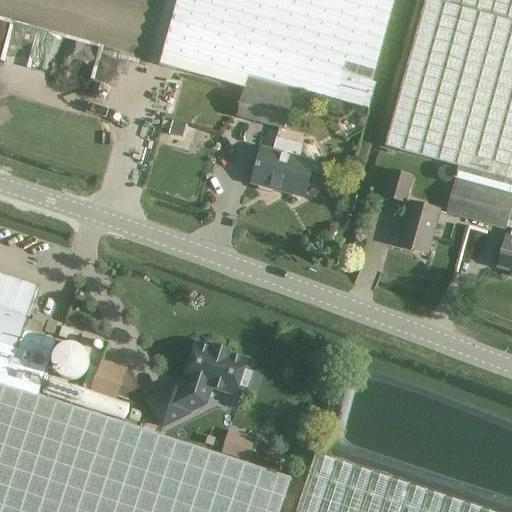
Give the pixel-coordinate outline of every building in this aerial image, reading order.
[(237,117),(285,131),(291,108),(302,111),(306,94),(368,112),(399,0),(178,0),(160,66),(245,90),(237,117)] [(511,0),(428,0),(388,148),(460,168),(456,181),(511,196),(511,0)] [(245,90),(160,66),(118,53),(110,83),(199,108),(193,127),(222,135),(228,115),(237,117),(245,90)] [(275,190),(305,197),(314,163),(300,160),(304,144),(277,136),(273,152),(262,150),(253,184),(257,185),(259,191),(271,194),(275,190)] [(390,169),(383,198),(407,204),(414,175),(390,169)] [(455,186),(446,215),(506,232),(507,229),(511,229),(510,239),(507,238),(499,268),(511,271),(511,196),(456,181),(455,186)] [(400,246),(427,254),(439,212),(412,204),(400,246)] [(0,511),(281,511),(292,480),(39,397),(42,387),(44,388),(60,344),(24,332),(39,288),(0,275),(0,511)] [(150,402),(164,429),(190,415),(187,409),(201,402),(206,386),(237,396),(240,387),(249,390),(254,374),(245,371),(248,361),(229,355),(230,353),(217,349),(216,351),(197,345),(186,380),(187,388),(179,393),(177,389),(150,402)] [(100,359),(88,389),(116,400),(128,370),(100,359)] [(129,420),(139,424),(142,414),(132,411),(129,420)] [(250,458),(255,439),(235,433),(229,452),(250,458)] [(294,511),(496,511),(314,452),(294,511)]
